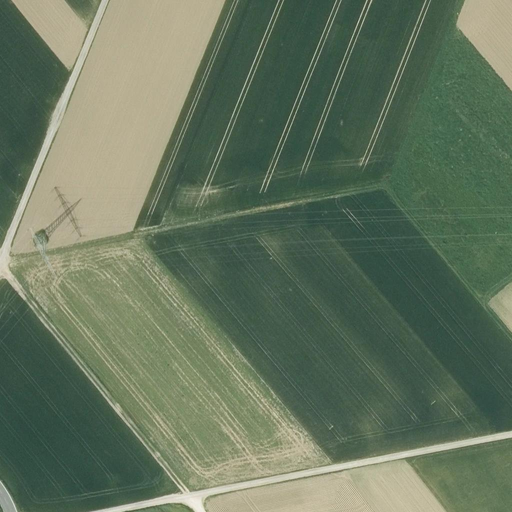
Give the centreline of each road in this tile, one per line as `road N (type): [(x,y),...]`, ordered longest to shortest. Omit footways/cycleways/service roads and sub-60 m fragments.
road 1 (track): [(511,339),(382,188),(1,258)]
road 2 (track): [(511,434),(107,511)]
road 3 (track): [(0,270),(199,511)]
road 4 (track): [(1,258),(105,0)]
road 5 (track): [(382,188),(458,0)]
